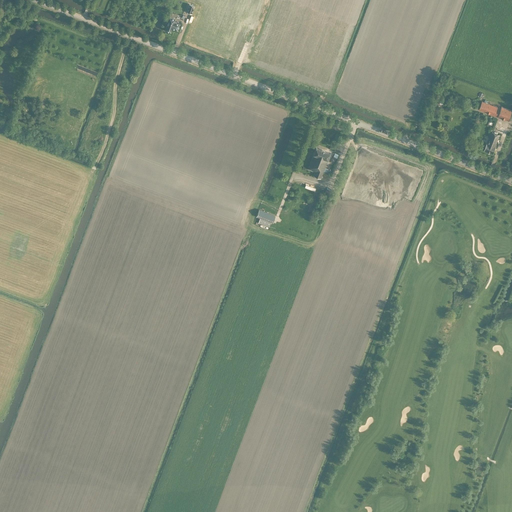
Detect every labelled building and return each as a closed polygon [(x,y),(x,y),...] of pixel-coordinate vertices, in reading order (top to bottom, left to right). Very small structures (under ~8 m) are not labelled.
[(195,6),(189,4),(186,11),(192,14),(195,6)] [(170,17),(169,20),(168,20),(167,20),(165,24),(166,25),(167,25),(165,30),(170,32),(172,28),(177,30),(180,24),(174,22),(175,19),(170,17)] [(509,120),(511,111),(511,110),(501,106),(501,108),(482,101),(479,110),(509,120)] [(493,153),(500,135),(492,131),(484,150),(493,153)] [(331,154),(316,148),(308,169),(315,172),(314,176),(321,178),(323,173),(325,168),(327,164),(328,161),(331,154)] [(273,224),(276,217),(260,210),(257,217),(273,224)]
